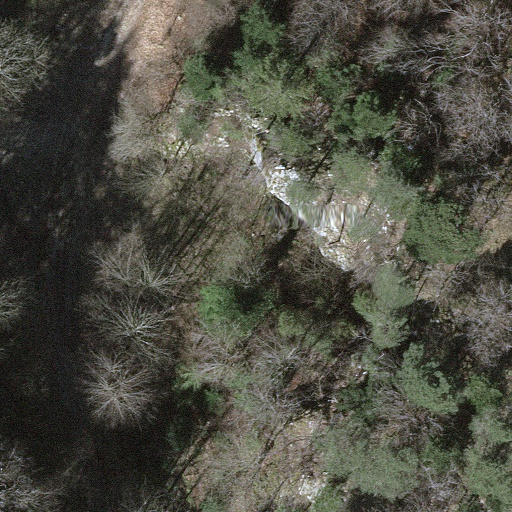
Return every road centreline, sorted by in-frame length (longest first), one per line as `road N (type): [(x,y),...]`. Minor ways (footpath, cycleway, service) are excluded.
road 1 (track): [(143,0),(30,288)]
road 2 (track): [(110,511),(94,444),(30,288),(0,254)]
